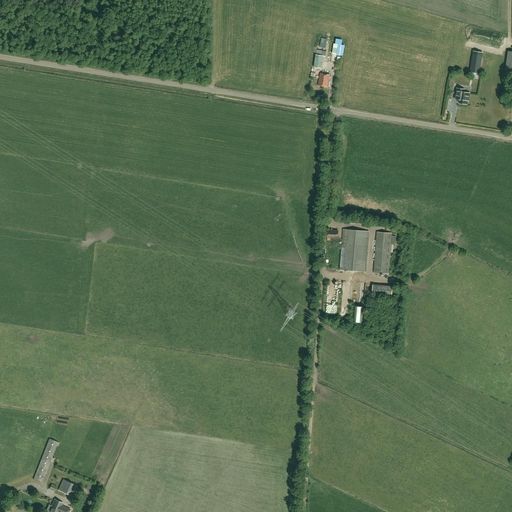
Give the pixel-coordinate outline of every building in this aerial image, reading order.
[(473,51),(470,72),(480,74),(483,53),(473,51)] [(328,87),(330,75),(320,73),(318,86),(328,87)] [(456,99),(459,99),(459,103),(460,103),(460,104),(463,105),(464,104),(467,104),(468,98),(469,98),(469,93),(461,92),(461,89),(457,89),(456,99)] [(366,272),(369,231),(343,229),(340,270),(366,272)] [(338,239),(338,231),(328,230),(327,238),(338,239)] [(377,232),(373,273),(389,274),(391,252),(391,245),(395,245),(396,236),(392,236),(392,233),(377,232)] [(392,293),(392,283),(373,283),(373,292),(392,293)] [(354,306),(353,322),(363,323),(364,307),(354,306)] [(58,442),(49,439),(34,480),(42,483),(56,446),(58,447),(60,443),(58,442)] [(74,497),(79,486),(64,479),(63,479),(58,490),(74,497)] [(63,503),(54,499),(51,507),(52,507),(49,511),(59,511),(62,506),(63,503)]
